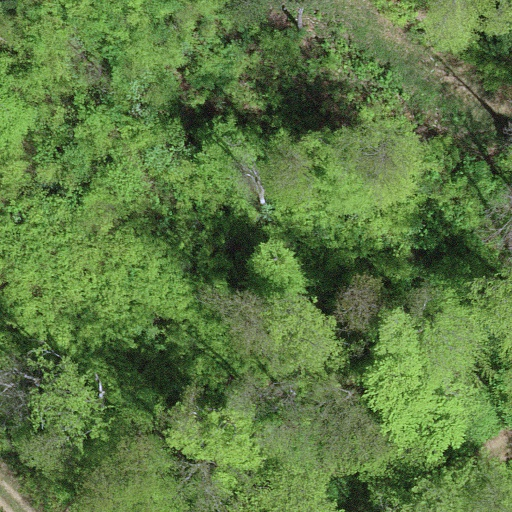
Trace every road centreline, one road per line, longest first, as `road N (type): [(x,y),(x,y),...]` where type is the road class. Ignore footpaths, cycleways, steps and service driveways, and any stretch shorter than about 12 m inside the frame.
road 1 (track): [(351,0),(430,67),(511,107)]
road 2 (track): [(412,511),(511,438)]
